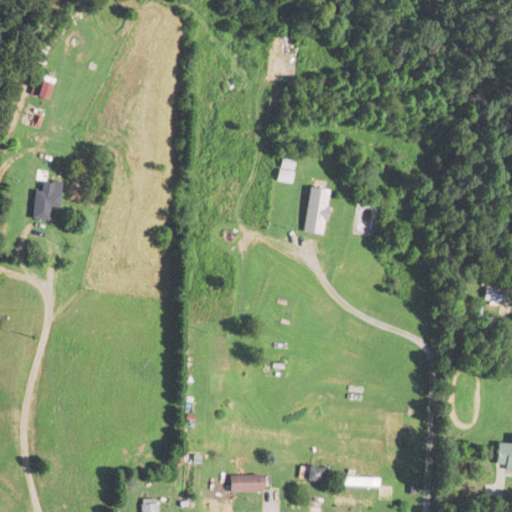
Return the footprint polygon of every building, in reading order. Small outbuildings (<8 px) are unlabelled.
[(307,57),(329,62),(332,49),(309,44),(307,57)] [(211,70),(203,70),(203,105),(211,105),(211,70)] [(275,182),(289,183),(292,158),(278,156),(275,182)] [(326,190),(305,188),(302,234),(323,235),(326,190)] [(30,220),(46,220),(46,208),(56,208),(56,191),(30,191),(30,220)] [(481,304),(509,305),(510,289),(482,288),(481,304)] [(511,446),(493,446),(493,470),(511,470),(511,446)] [(304,482),(318,483),(319,470),(305,468),(304,482)] [(260,493),(260,476),(226,477),(226,493),(260,493)] [(370,510),(370,499),(331,499),(331,510),(370,510)] [(153,511),(153,500),(137,500),(136,511),(153,511)]
